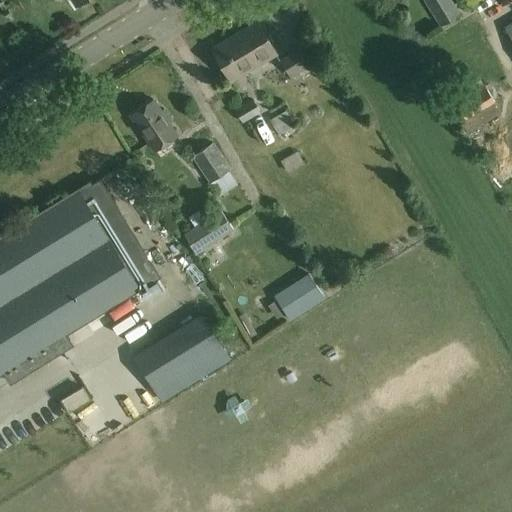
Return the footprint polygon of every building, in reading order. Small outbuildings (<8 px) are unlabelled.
[(461,14),(452,0),(425,0),(441,26),(461,14)] [(258,22),(214,49),(232,79),(276,53),(258,22)] [(301,48),(280,60),(291,78),(300,72),(307,84),(318,77),(301,48)] [(502,112),(485,85),(451,106),(468,133),(502,112)] [(154,100),(132,114),(155,149),(177,135),(154,100)] [(254,100),(235,110),(247,130),(262,121),(258,114),(261,112),(254,100)] [(287,111),(271,120),(280,135),(283,133),(287,140),(297,134),(294,128),(296,126),(287,111)] [(194,157),(210,183),(212,181),(221,196),(222,196),(223,197),(239,188),(228,170),(230,169),(215,144),(194,157)] [(279,158),(288,173),(304,163),(295,148),(279,158)] [(79,188),(0,237),(0,373),(4,371),(11,382),(72,344),(66,333),(140,287),(79,188)] [(196,254),(235,230),(222,209),(212,216),(209,211),(192,222),(195,228),(184,235),(196,254)] [(184,282),(195,264),(186,259),(175,277),(184,282)] [(291,321),(325,299),(309,273),(275,295),(291,321)] [(135,355),(156,390),(225,347),(203,313),(135,355)] [(96,410),(89,399),(91,398),(84,386),(62,399),(47,409),(60,431),(96,410)]
